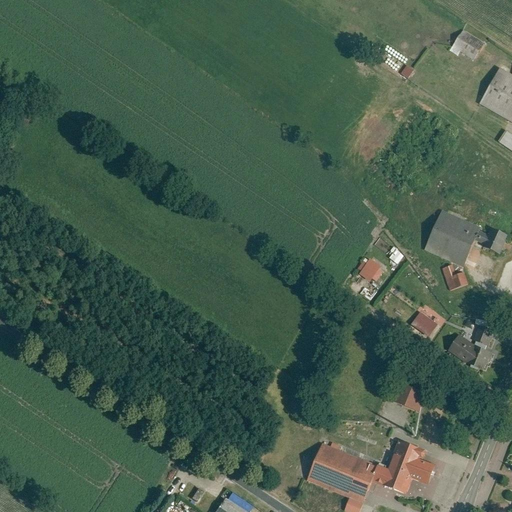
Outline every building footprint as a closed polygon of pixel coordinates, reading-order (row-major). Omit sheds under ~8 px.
[(459,52),(473,60),(484,42),(461,29),(448,50),(457,55),(459,52)] [(406,78),(412,70),(405,66),(400,74),(406,78)] [(511,77),(500,71),(479,108),(511,125),(511,77)] [(511,152),(511,136),(502,132),(496,144),(511,152)] [(480,231),(440,214),(423,253),(463,270),(480,231)] [(500,255),(508,237),(492,230),(489,236),(480,232),(476,242),(485,246),(484,248),(500,255)] [(364,259),(355,274),(367,282),(369,279),(375,283),(383,270),(364,259)] [(451,268),(442,271),(448,293),(467,287),(463,271),(453,274),(451,268)] [(426,339),(437,326),(420,311),(408,324),(426,339)] [(485,349),(491,331),(481,328),(474,345),(485,349)] [(459,338),(450,354),(480,371),(489,355),(459,338)] [(401,386),(394,403),(419,413),(423,394),(401,386)] [(388,471),(323,444),(307,482),(349,499),(344,511),(360,511),(373,483),(406,495),(412,480),(429,486),(436,466),(423,462),(426,452),(398,442),(388,471)] [(195,501),(200,491),(194,489),(189,498),(195,501)] [(162,496),(157,508),(163,510),(168,498),(162,496)] [(240,511),(224,501),(216,511),(240,511)]
